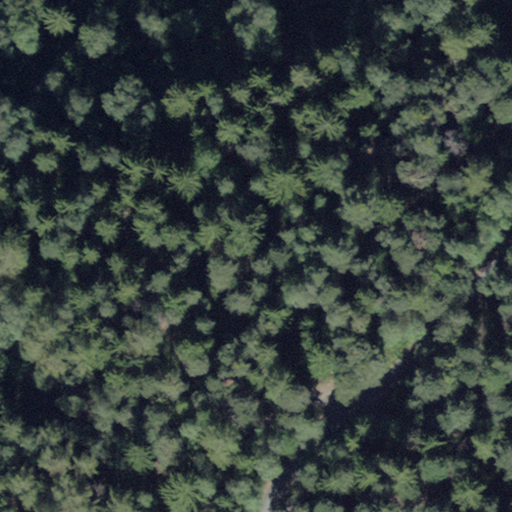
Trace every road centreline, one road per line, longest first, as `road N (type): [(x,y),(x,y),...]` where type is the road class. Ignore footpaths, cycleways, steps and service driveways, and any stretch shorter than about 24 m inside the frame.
road 1 (unclassified): [(268,511),(289,469),(429,340),(511,250)]
road 2 (track): [(204,511),(223,467),(298,398),(323,394),(358,406)]
